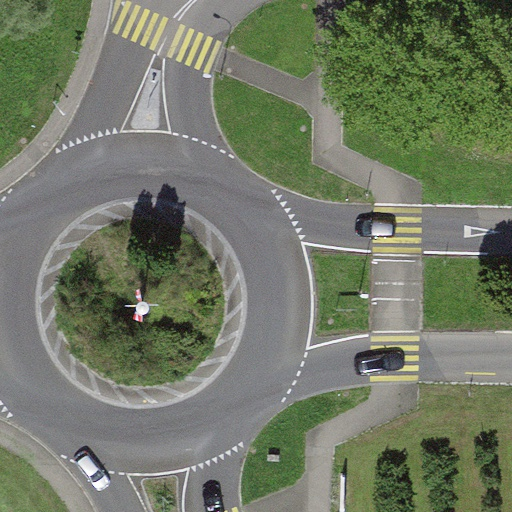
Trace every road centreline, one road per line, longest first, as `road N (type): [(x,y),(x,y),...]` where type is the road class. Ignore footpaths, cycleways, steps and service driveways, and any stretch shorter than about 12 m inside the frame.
road 1 (primary): [(244,390),(397,356),(511,358)]
road 2 (primary): [(511,239),(400,235),(255,208)]
road 3 (primary): [(244,390),(281,321),(283,281),(255,208)]
road 4 (primary): [(30,213),(11,253),(5,297),(13,340),(35,379)]
road 5 (unclassified): [(196,0),(168,37),(140,154)]
road 6 (primary): [(35,379),(68,409),(109,427),(153,431)]
road 7 (primary): [(255,208),(204,167),(140,154)]
road 8 (primary): [(140,154),(98,162),(60,182),(30,213)]
